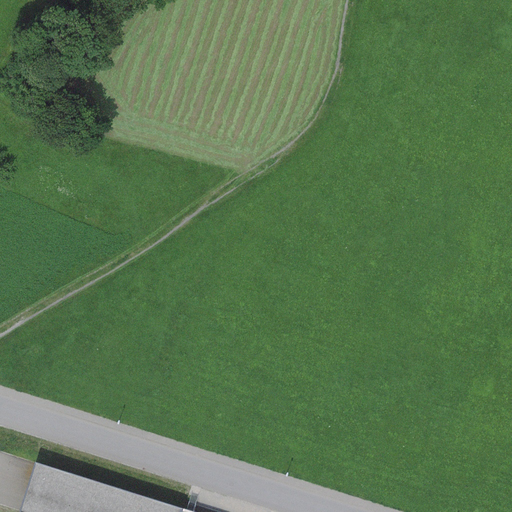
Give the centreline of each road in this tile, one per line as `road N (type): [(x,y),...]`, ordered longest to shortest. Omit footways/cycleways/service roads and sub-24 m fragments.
road 1 (track): [(351,0),(325,107),(294,145),(0,335)]
road 2 (unclassified): [(326,511),(0,406)]
